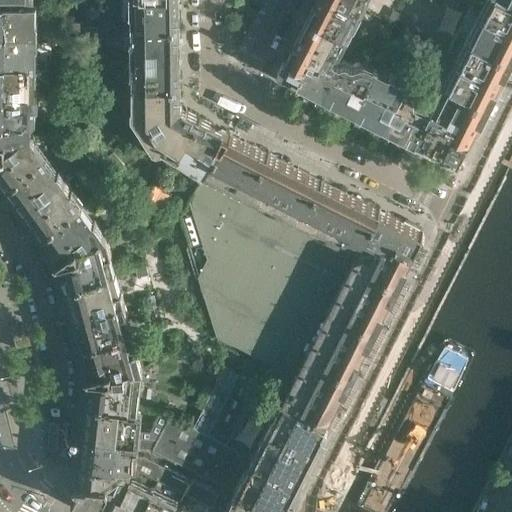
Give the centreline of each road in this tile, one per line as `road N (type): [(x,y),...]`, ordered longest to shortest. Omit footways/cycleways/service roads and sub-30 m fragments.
road 1 (residential): [(458,208),(305,511)]
road 2 (residential): [(10,498),(52,461),(61,375),(31,269),(0,225)]
road 3 (residential): [(458,208),(237,100)]
